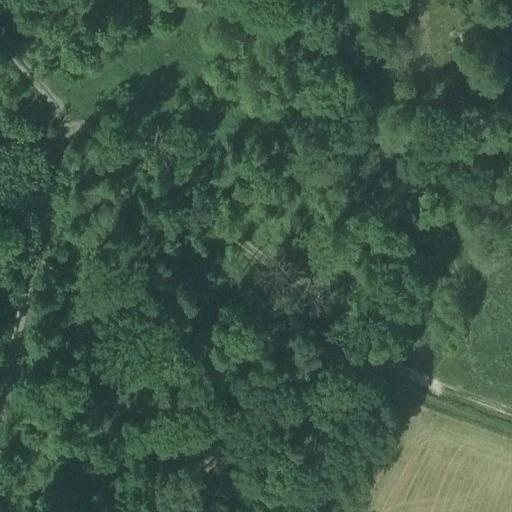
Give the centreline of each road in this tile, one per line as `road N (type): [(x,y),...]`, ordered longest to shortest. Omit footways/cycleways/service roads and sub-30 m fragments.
road 1 (track): [(67,116),(410,380),(511,422)]
road 2 (track): [(0,419),(67,116)]
